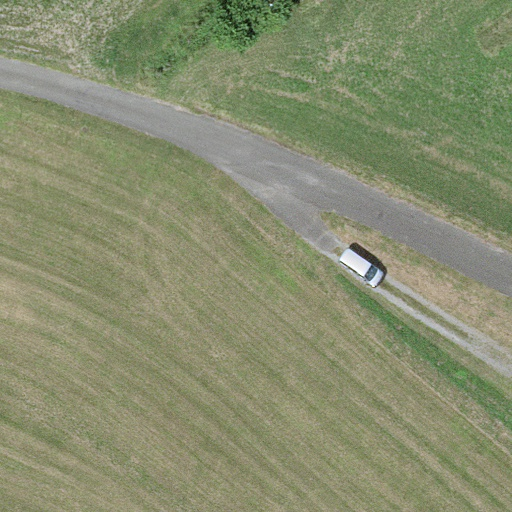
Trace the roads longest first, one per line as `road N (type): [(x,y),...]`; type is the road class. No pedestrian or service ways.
road 1 (track): [(511,269),(255,158),(61,85),(0,75)]
road 2 (track): [(511,383),(316,244),(265,196),(255,158)]
